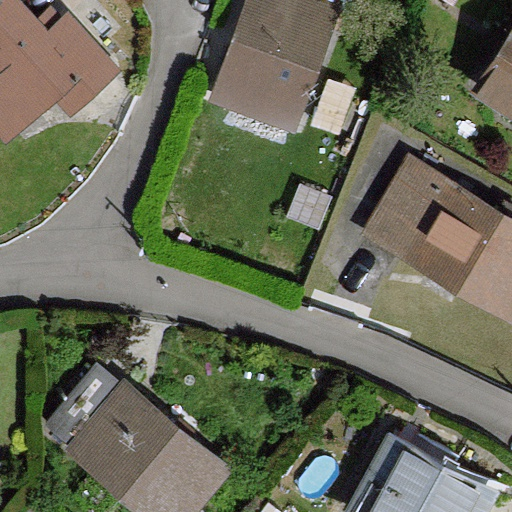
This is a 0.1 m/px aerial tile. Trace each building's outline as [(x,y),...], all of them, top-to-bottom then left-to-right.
[(16,0),(0,0),(0,94),(21,118),(57,87),(71,103),(114,66),(68,12),(45,32),(16,0)] [(335,2),(330,0),(248,0),(213,93),(290,122),(335,2)] [(511,25),(476,82),(511,105),(511,25)] [(511,216),(409,157),(367,230),(511,313),(511,216)] [(188,511),(228,463),(124,379),(73,443),(157,511),(188,511)] [(393,424),(348,508),(355,511),(482,511),(499,481),(393,424)]
